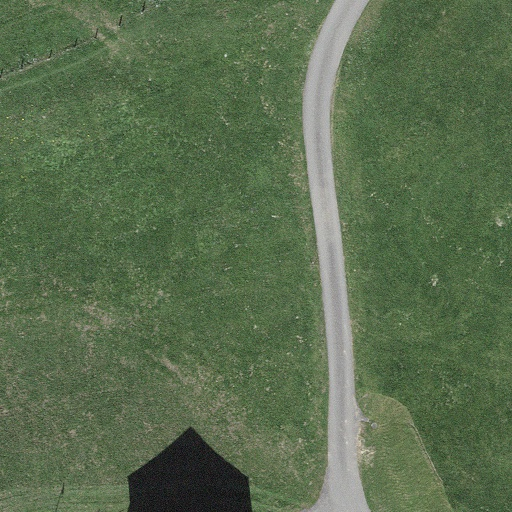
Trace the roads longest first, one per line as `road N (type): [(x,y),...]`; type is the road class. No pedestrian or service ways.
road 1 (track): [(362,511),(311,71),(365,0)]
road 2 (track): [(0,84),(244,0)]
